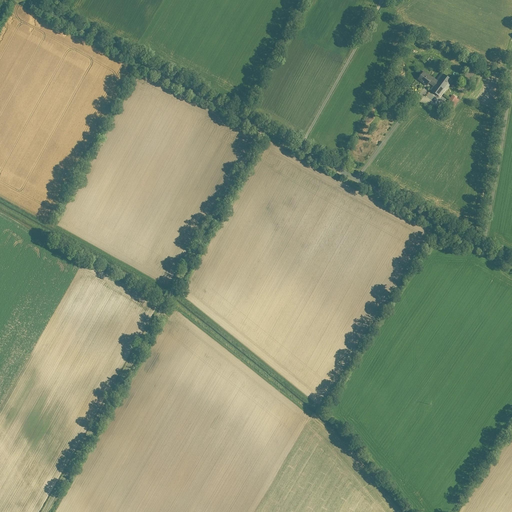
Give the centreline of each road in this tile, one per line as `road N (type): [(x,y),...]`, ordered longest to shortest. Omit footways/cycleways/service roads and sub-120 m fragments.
road 1 (unclassified): [(46,511),(265,129)]
road 2 (unclassified): [(265,129),(511,271)]
road 3 (unclassified): [(25,0),(265,129)]
